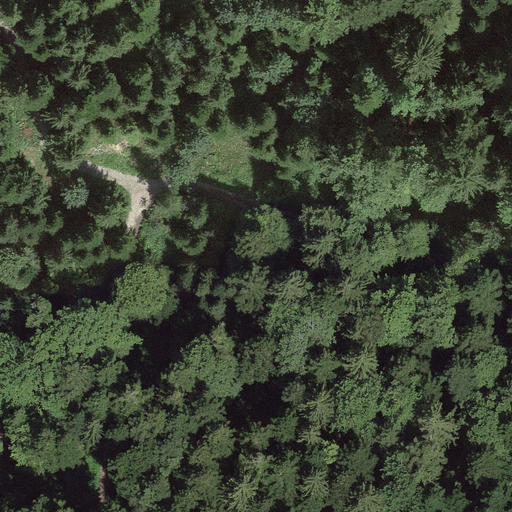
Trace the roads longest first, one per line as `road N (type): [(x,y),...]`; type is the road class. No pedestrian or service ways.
road 1 (track): [(0,17),(60,153),(138,195),(112,511)]
road 2 (track): [(138,195),(169,186),(511,286)]
